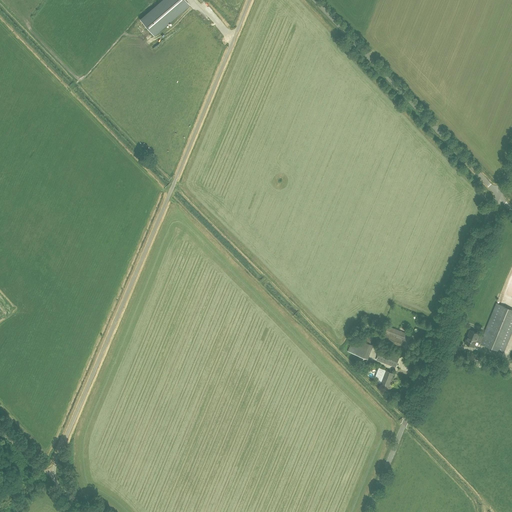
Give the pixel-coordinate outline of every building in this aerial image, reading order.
[(189,4),(185,0),(163,0),(141,19),(154,34),(189,4)] [(479,334),(471,330),(465,343),(474,346),(476,341),(480,343),(504,353),(511,332),(511,309),(497,303),(483,336),(479,335),(479,334)] [(383,340),(404,348),(409,334),(388,326),(383,340)] [(364,361),(365,357),(368,359),(374,345),(370,344),(373,338),(361,334),(359,339),(353,337),(348,351),(359,355),(358,359),(364,361)] [(381,348),(377,359),(396,367),(400,357),(386,352),(387,350),(381,348)] [(389,386),(394,373),(386,370),(381,383),(389,386)]
